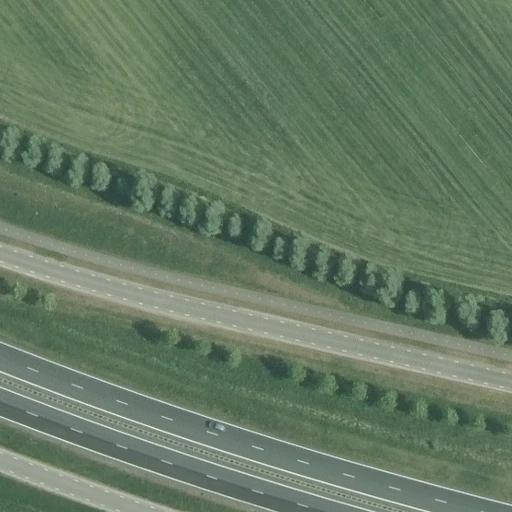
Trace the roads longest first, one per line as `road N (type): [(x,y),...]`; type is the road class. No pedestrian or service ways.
road 1 (unclassified): [(511,384),(298,334),(0,249)]
road 2 (trunk): [(478,511),(278,456),(0,357)]
road 3 (trunk): [(0,403),(322,511)]
road 4 (tertiary): [(0,458),(140,511)]
